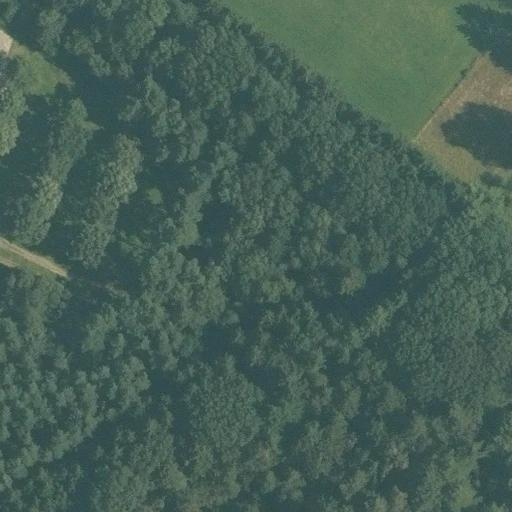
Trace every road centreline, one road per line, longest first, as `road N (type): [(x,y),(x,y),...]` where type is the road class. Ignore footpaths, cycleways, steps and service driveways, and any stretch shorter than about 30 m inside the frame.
road 1 (unclassified): [(511,308),(429,225),(141,0)]
road 2 (track): [(388,260),(278,369),(91,511)]
